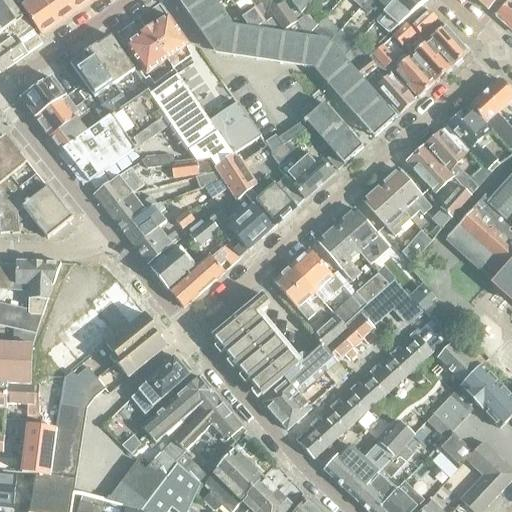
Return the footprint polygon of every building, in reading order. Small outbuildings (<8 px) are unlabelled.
[(0,0),(0,35),(23,19),(9,0),(0,0)] [(41,36),(58,25),(40,0),(31,0),(32,0),(21,8),(41,36)] [(40,0),(58,25),(75,13),(66,0),(40,0)] [(66,0),(75,13),(92,1),(91,0),(66,0)] [(208,0),(182,0),(191,12),(208,0)] [(225,17),(217,5),(213,0),(208,0),(191,12),(205,32),(225,17)] [(293,20),(301,11),(311,1),(310,0),(296,0),(292,3),(289,0),(288,0),(282,4),(293,20)] [(394,0),(367,0),(360,8),(367,14),(378,2),(385,9),(373,20),(375,22),(394,0)] [(426,0),(394,0),(375,22),(389,33),(427,0),(426,0)] [(475,0),(488,11),(496,0),(475,0)] [(511,26),(511,0),(510,0),(495,16),(495,15),(494,16),(505,26),(506,25),(505,25),(507,23),(511,26)] [(271,33),(284,35),(285,35),(283,32),(300,35),(302,34),(293,20),(282,4),(270,13),(275,20),(267,26),(271,33)] [(237,28),(260,31),(271,33),(267,26),(254,7),(229,24),(232,27),(237,28)] [(302,34),(304,37),(316,24),(301,11),(293,20),(302,34)] [(421,35),(437,20),(428,12),(412,26),(421,35)] [(154,25),(146,31),(167,61),(173,69),(192,55),(186,47),(189,46),(168,17),(154,26),(154,25)] [(232,27),(229,24),(225,17),(205,32),(218,51),(234,53),(237,28),(232,27)] [(338,31),(324,18),(315,29),(330,41),(338,31)] [(0,35),(0,48),(20,35),(30,28),(23,19),(0,35)] [(415,36),(405,25),(391,37),(402,48),(415,36)] [(468,54),(444,27),(427,42),(451,69),(468,54)] [(257,56),(260,31),(237,28),(234,53),(257,56)] [(139,37),(125,46),(145,76),(167,61),(146,31),(138,36),(139,37)] [(284,35),(271,33),(260,31),(257,56),(280,60),(284,35)] [(339,32),(331,41),(345,57),(353,47),(354,45),(339,32)] [(42,44),(38,39),(36,36),(26,43),(20,35),(0,48),(0,73),(0,74),(42,44)] [(284,35),(280,60),(304,63),(307,38),(285,35),(284,35)] [(133,71),(111,37),(91,51),(114,84),(133,71)] [(329,42),(307,38),(304,63),(316,65),(319,68),(333,45),(329,42)] [(435,84),(451,69),(427,42),(411,57),(435,84)] [(349,64),(333,45),(319,68),(330,81),(349,64)] [(396,61),(382,46),(373,55),(386,70),(396,61)] [(353,47),(345,57),(356,69),(354,71),(362,80),(375,70),(367,60),(367,61),(353,47)] [(93,99),(114,84),(91,51),(70,65),(93,99)] [(418,99),(435,84),(411,57),(394,72),(418,99)] [(349,64),(330,81),(346,99),(364,82),(362,80),(354,71),(349,64)] [(391,75),(384,80),(375,89),(399,115),(415,102),(391,75)] [(210,161),(215,168),(233,155),(210,122),(210,123),(177,77),(151,96),(171,125),(196,163),(210,161)] [(35,118),(65,97),(50,79),(20,99),(35,118)] [(511,150),(511,130),(498,115),(511,100),(511,91),(499,80),(469,107),(492,133),(510,152),(511,151),(511,150)] [(380,100),(364,82),(346,99),(361,117),(380,100)] [(147,92),(116,113),(116,114),(102,124),(66,148),(62,151),(88,183),(134,152),(134,151),(129,143),(165,120),(169,126),(171,125),(151,96),(150,96),(147,92)] [(49,138),(50,138),(91,109),(95,106),(89,99),(75,109),(65,97),(35,118),(34,119),(49,138)] [(373,137),(374,138),(396,118),(380,100),(361,117),(377,134),(373,137)] [(116,114),(116,113),(108,103),(98,111),(95,106),(91,109),(102,124),(116,114)] [(339,134),(345,129),(323,104),(305,121),(311,127),(321,139),(334,128),(339,134)] [(233,155),(259,138),(236,105),(210,122),(233,155)] [(479,145),(492,133),(469,107),(463,112),(447,127),(469,152),(488,172),(498,161),(483,145),(481,147),(479,145)] [(66,148),(102,124),(91,109),(50,138),(61,152),(62,151),(66,148)] [(292,129),(297,136),(309,128),(311,127),(305,121),(292,129)] [(441,132),(424,147),(454,179),(461,187),(470,197),(477,189),(457,168),(465,157),(464,156),(469,152),(447,127),(441,132)] [(345,129),(339,134),(334,128),(321,139),(344,165),(363,148),(362,148),(345,129)] [(282,147),(297,136),(292,129),(278,139),(282,146),(282,147)] [(0,187),(24,167),(27,164),(5,137),(0,140),(0,187)] [(276,138),(266,145),(272,154),(282,146),(276,138)] [(271,155),(280,169),(291,161),(298,156),(288,144),(272,154),(271,154),(271,155)] [(424,147),(406,163),(435,196),(454,179),(424,147)] [(146,169),(172,167),(175,167),(174,165),(173,155),(146,159),(142,162),(146,169)] [(223,181),(228,189),(236,201),(244,195),(249,191),(257,185),(239,158),(236,160),(233,155),(215,168),(217,172),(223,181)] [(291,161),(280,169),(276,172),(283,180),(304,202),(334,175),(319,160),(315,164),(307,155),(295,166),(291,161)] [(337,171),(344,166),(339,161),(333,167),(337,171)] [(197,176),(196,163),(174,165),(175,167),(172,167),(173,178),(197,176)] [(47,188),(46,189),(43,191),(24,167),(0,187),(0,194),(18,218),(50,191),(47,188)] [(107,213),(108,214),(131,195),(143,186),(131,170),(118,178),(94,197),(95,198),(107,213)] [(398,171),(380,187),(410,220),(420,212),(424,217),(431,209),(398,171)] [(199,191),(205,189),(223,181),(217,172),(195,178),(199,191)] [(511,179),(489,206),(482,200),(446,240),(511,298),(511,179)] [(304,202),(283,180),(276,186),(296,209),(304,202)] [(212,200),(228,189),(223,181),(205,189),(211,198),(212,200)] [(253,205),(252,207),(256,211),(259,207),(277,226),(296,209),(276,186),(275,185),(258,200),(249,191),(244,195),(253,205)] [(380,187),(363,202),(396,237),(403,231),(401,229),(410,220),(380,187)] [(50,191),(18,218),(22,218),(24,219),(28,216),(47,238),(46,239),(47,240),(73,219),(50,191)] [(18,218),(0,194),(0,234),(12,234),(12,235),(19,234),(18,218)] [(157,203),(150,195),(139,204),(131,195),(108,214),(108,215),(120,230),(121,232),(122,232),(145,212),(157,203)] [(134,249),(135,249),(158,230),(150,219),(159,212),(161,213),(165,210),(160,204),(145,212),(122,232),(134,247),(133,247),(134,249)] [(233,234),(249,251),(272,230),(256,211),(252,207),(231,226),(221,214),(211,221),(219,234),(225,241),(233,234)] [(354,210),(335,227),(361,256),(373,246),(382,256),(390,250),(354,210)] [(450,221),(441,211),(431,221),(441,231),(450,221)] [(186,212),(175,221),(182,231),(194,222),(186,212)] [(198,249),(219,234),(211,221),(190,238),(198,249)] [(431,221),(420,232),(431,243),(438,234),(441,231),(431,221)] [(361,256),(335,227),(317,243),(353,283),(361,276),(351,265),(361,256)] [(147,265),(179,240),(174,233),(166,239),(158,230),(135,249),(146,263),(146,264),(147,265)] [(403,256),(411,264),(411,265),(426,249),(417,240),(403,256)] [(207,254),(209,257),(211,259),(225,247),(222,244),(219,244),(207,254)] [(211,259),(209,257),(195,268),(195,269),(169,292),(183,309),(224,273),(219,267),(226,262),(231,267),(240,259),(227,245),(225,247),(211,259)] [(151,269),(169,292),(195,269),(195,268),(177,249),(151,269)] [(309,251),(290,268),(317,297),(327,288),(333,295),(343,287),(334,277),(333,278),(309,251)] [(0,327),(37,335),(61,264),(15,263),(15,268),(0,267),(0,290),(30,291),(25,312),(0,306),(0,327)] [(317,297),(290,268),(273,283),(308,321),(315,315),(307,306),(317,297)] [(376,298),(385,290),(389,287),(377,275),(355,294),(366,307),(368,306),(376,298)] [(423,286),(410,298),(420,309),(433,297),(423,286)] [(332,314),(345,327),(359,313),(366,307),(355,294),(332,314)] [(262,397),(298,368),(256,315),(269,304),(262,296),(212,337),(262,397)] [(430,302),(421,310),(447,340),(457,332),(430,302)] [(337,364),(345,357),(349,362),(356,356),(352,351),(364,341),(368,346),(375,339),(371,335),(374,331),(370,326),(359,313),(345,327),(323,348),(337,364)] [(309,333),(323,348),(345,327),(332,314),(309,333)] [(111,357),(116,363),(153,333),(154,334),(157,332),(144,315),(107,345),(114,355),(112,357),(112,356),(111,357)] [(398,358),(411,372),(432,353),(419,339),(422,336),(417,330),(410,338),(414,342),(402,354),(397,349),(394,352),(399,357),(398,358)] [(438,330),(431,336),(441,348),(448,341),(438,330)] [(166,349),(154,334),(153,333),(116,363),(128,379),(166,349)] [(441,348),(431,336),(425,342),(436,353),(441,348)] [(462,336),(436,360),(463,385),(482,366),(482,365),(486,361),(462,336)] [(0,384),(7,384),(31,385),(31,378),(33,346),(0,344),(0,384)] [(325,375),(337,364),(323,348),(307,362),(262,404),(287,431),(311,410),(309,408),(335,386),(325,375)] [(399,357),(394,352),(389,356),(394,361),(382,372),(377,367),(376,368),(381,373),(378,375),(391,390),(411,372),(398,358),(399,357)] [(190,373),(182,363),(179,364),(175,358),(131,399),(145,414),(189,376),(188,374),(190,373)] [(463,385),(460,388),(478,407),(501,431),(510,421),(511,418),(511,398),(482,366),(463,385)] [(94,399),(104,391),(105,390),(87,368),(76,377),(94,399)] [(359,393),(372,408),(391,390),(378,375),(381,373),(376,368),(370,373),(374,378),(362,389),(358,384),(355,387),(360,392),(359,393)] [(86,409),(94,399),(76,377),(73,373),(64,380),(61,404),(86,409)] [(191,424),(218,400),(199,378),(182,393),(183,393),(142,429),(156,445),(187,419),(191,424)] [(39,386),(31,385),(7,384),(5,405),(26,407),(25,430),(28,430),(29,424),(36,426),(39,386)] [(338,411),(352,426),(372,408),(359,393),(360,392),(355,387),(350,391),(355,396),(342,407),(338,402),(336,404),(340,409),(338,411)] [(460,388),(451,398),(469,416),(478,407),(460,388)] [(469,416),(451,398),(442,406),(460,425),(469,416)] [(191,424),(163,452),(171,458),(175,463),(207,429),(214,436),(217,433),(225,442),(242,427),(218,400),(191,424)] [(61,404),(59,417),(84,421),(86,409),(61,404)] [(319,429),(332,444),(352,426),(338,411),(340,409),(336,404),(330,409),(335,414),(323,425),(318,420),(316,423),(320,427),(319,429)] [(460,425),(442,406),(434,416),(452,434),(460,425)] [(83,433),(84,421),(59,417),(57,429),(83,433)] [(405,420),(401,425),(414,437),(418,432),(405,420)] [(299,446),(313,461),(332,444),(319,429),(320,427),(316,423),(311,427),(315,432),(299,446)] [(342,489),(354,500),(414,437),(401,425),(399,423),(379,444),(385,450),(370,467),(348,446),(325,471),(324,471),(324,472),(336,484),(342,489)] [(28,430),(22,473),(50,476),(51,464),(53,452),(55,441),(57,429),(36,426),(29,424),(28,430)] [(81,444),(83,433),(57,429),(55,441),(81,444)] [(436,450),(457,471),(466,462),(472,455),(452,434),(436,450)] [(131,456),(142,445),(132,436),(121,447),(131,456)] [(419,441),(414,437),(354,500),(367,511),(376,511),(396,491),(384,480),(386,477),(389,479),(414,452),(412,449),(419,441)] [(81,444),(55,441),(53,452),(79,456),(81,444)] [(500,494),(511,481),(511,471),(483,444),(472,455),(466,462),(482,477),(500,494)] [(241,501),(242,502),(262,478),(234,450),(212,473),(203,483),(210,490),(201,499),(213,511),(222,502),(231,511),(241,501)] [(77,468),(79,456),(53,452),(51,464),(77,468)] [(163,452),(156,460),(163,468),(169,475),(177,464),(175,463),(171,458),(163,452)] [(169,475),(163,468),(156,460),(145,471),(137,463),(128,474),(155,494),(159,488),(169,475)] [(75,480),(77,468),(51,464),(50,476),(75,480)] [(169,475),(159,488),(155,494),(146,505),(141,511),(169,511),(171,509),(174,511),(187,511),(188,510),(194,498),(202,484),(177,464),(169,475)] [(146,505),(155,494),(128,474),(120,485),(146,505)] [(70,511),(75,480),(50,476),(37,475),(30,511),(70,511)] [(15,478),(0,476),(0,508),(11,510),(15,478)] [(483,511),(500,494),(482,477),(460,501),(471,511),(483,511)] [(258,511),(276,492),(262,478),(242,502),(248,509),(244,511),(258,511)] [(396,491),(376,511),(411,511),(422,501),(403,483),(396,491)] [(103,503),(137,511),(141,511),(146,505),(120,485),(109,499),(108,498),(103,503)] [(258,511),(286,511),(291,507),(276,492),(258,511)] [(197,511),(202,502),(194,498),(188,510),(187,511),(197,511)] [(320,511),(307,499),(294,511),(320,511)] [(75,501),(73,511),(100,511),(101,509),(75,501)] [(421,511),(442,511),(431,501),(421,511)]
